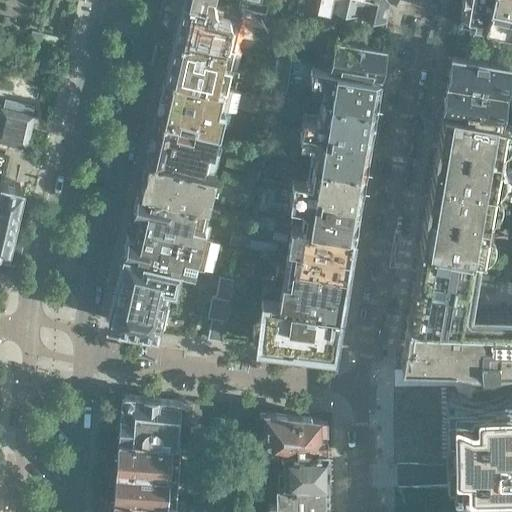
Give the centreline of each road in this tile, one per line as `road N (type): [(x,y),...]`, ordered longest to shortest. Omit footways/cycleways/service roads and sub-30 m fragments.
road 1 (residential): [(426,0),(362,388)]
road 2 (residential): [(80,361),(78,328),(154,0)]
road 3 (residential): [(103,0),(35,281)]
road 4 (residential): [(80,361),(362,388)]
road 5 (residential): [(29,331),(16,511)]
road 6 (residential): [(68,511),(80,361)]
road 7 (residential): [(362,388),(363,511)]
